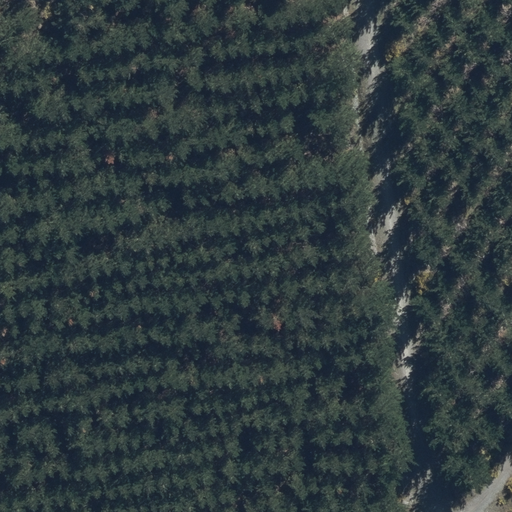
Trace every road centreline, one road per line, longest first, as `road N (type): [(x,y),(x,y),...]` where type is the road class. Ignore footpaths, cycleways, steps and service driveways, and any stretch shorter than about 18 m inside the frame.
road 1 (track): [(326,0),(400,511)]
road 2 (track): [(424,511),(511,417)]
